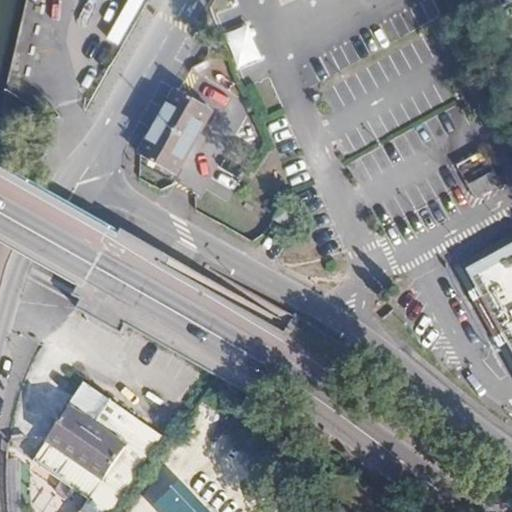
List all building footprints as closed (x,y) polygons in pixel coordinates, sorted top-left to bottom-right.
[(237,67),(261,61),(252,25),(228,30),(237,67)] [(174,174),(212,108),(180,90),(171,106),(167,103),(157,119),(162,123),(143,155),(174,174)] [(484,148),(456,167),(479,201),(507,183),(484,148)] [(271,217),(283,222),(289,210),(275,205),(271,217)] [(289,210),(283,222),(288,225),(295,212),(289,210)] [(306,284),(316,269),(298,260),(289,275),(306,284)] [(511,264),(482,281),(477,283),(485,299),(482,302),(511,354),(511,264)] [(115,511),(166,436),(168,434),(91,382),(89,385),(38,461),(95,499),(86,511),(115,511)] [(156,507),(160,511),(347,511),(346,511),(345,511),(213,511),(185,482),(156,507)]
